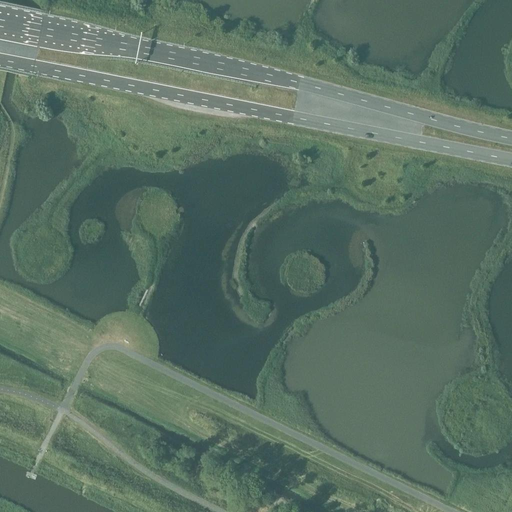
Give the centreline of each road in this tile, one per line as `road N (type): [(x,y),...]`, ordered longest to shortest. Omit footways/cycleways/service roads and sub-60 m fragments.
road 1 (secondary): [(511,137),(243,70),(0,24)]
road 2 (secondary): [(0,61),(511,161)]
